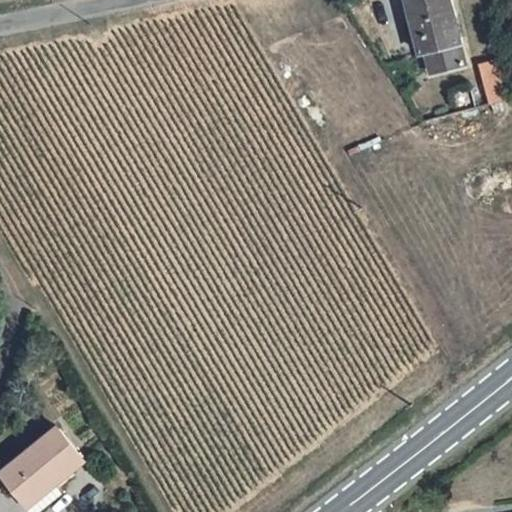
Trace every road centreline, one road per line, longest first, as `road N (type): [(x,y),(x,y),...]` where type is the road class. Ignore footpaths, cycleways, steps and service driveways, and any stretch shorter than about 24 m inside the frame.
road 1 (primary): [(343,511),(511,377)]
road 2 (unclassified): [(118,0),(0,26)]
